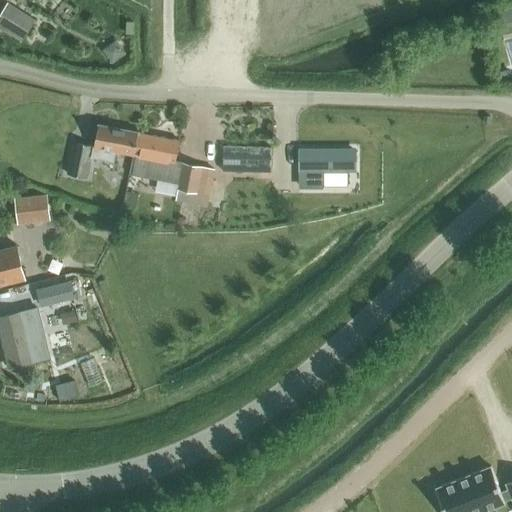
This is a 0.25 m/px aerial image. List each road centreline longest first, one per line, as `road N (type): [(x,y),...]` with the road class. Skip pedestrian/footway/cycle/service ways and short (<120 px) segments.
road 1 (unclassified): [(13,494),(163,463),(269,406),(511,184)]
road 2 (residential): [(0,66),(113,93),(511,106)]
road 3 (residential): [(511,331),(319,511)]
